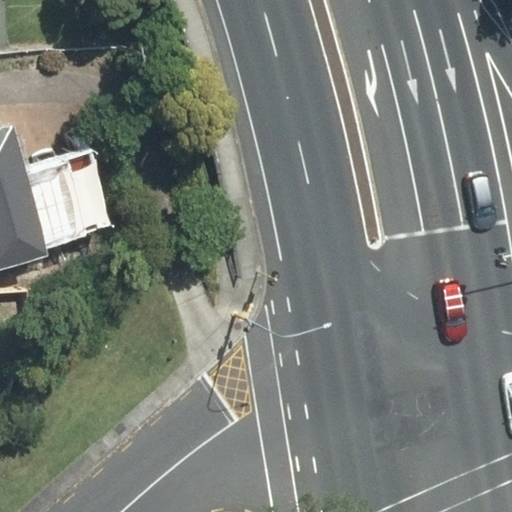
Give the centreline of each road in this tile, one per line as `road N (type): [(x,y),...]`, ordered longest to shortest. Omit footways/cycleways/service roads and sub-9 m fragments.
road 1 (primary): [(349,372),(309,182),(257,0)]
road 2 (primary): [(404,0),(480,341)]
road 3 (residential): [(124,511),(238,424),(349,372)]
road 4 (primary): [(480,341),(511,511)]
road 5 (primary): [(372,511),(349,372)]
road 6 (secondary): [(349,372),(480,341)]
